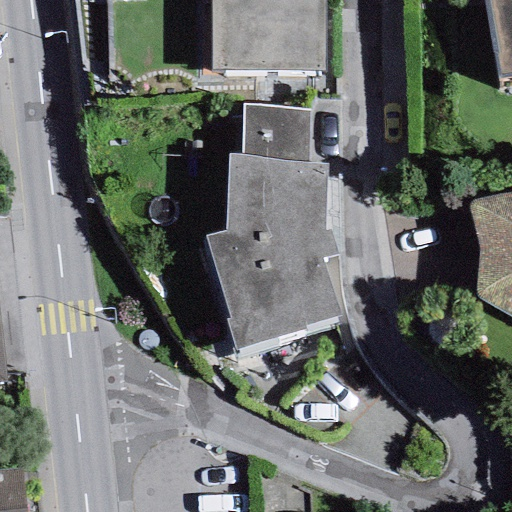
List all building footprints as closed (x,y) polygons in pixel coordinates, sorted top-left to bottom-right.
[(208,95),(322,92),(325,0),(324,0),(209,0),(212,3),(208,95)] [(511,0),(481,0),(498,101),(511,97),(511,0)] [(310,125),(242,128),(242,185),(229,186),(225,264),(207,269),(230,351),(225,353),(233,380),(338,343),(322,280),(338,273),(331,247),(325,248),(324,181),(309,179),(310,125)] [(511,212),(473,225),(468,236),(477,273),(472,314),(511,329),(511,212)] [(0,511),(22,511),(19,484),(0,486),(0,511)]
